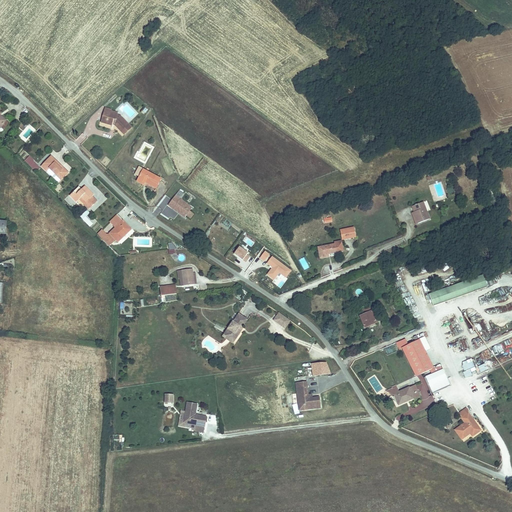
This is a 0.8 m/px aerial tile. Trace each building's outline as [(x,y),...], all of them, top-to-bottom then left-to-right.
[(129,126),(119,115),(118,116),(116,116),(117,112),(111,110),(110,113),(104,111),(101,120),(110,123),(111,120),(113,121),(113,122),(119,129),(122,132),(129,126)] [(29,156),(24,161),(35,171),(40,166),(29,156)] [(50,157),(41,167),(45,170),(47,169),(60,180),(67,172),(50,157)] [(141,168),(136,178),(143,181),(144,180),(147,181),(146,183),(155,188),(160,178),(141,168)] [(78,188),(70,197),(77,204),(81,199),(85,203),(83,205),(88,210),(96,201),(92,197),(94,195),(86,188),(82,192),(78,188)] [(175,195),(169,204),(186,216),(193,207),(175,195)] [(166,196),(157,206),(162,210),(171,200),(166,196)] [(419,213),(415,215),(419,225),(432,220),(425,204),(416,207),(419,213)] [(152,215),(157,217),(161,210),(157,207),(152,215)] [(93,223),(86,216),(89,213),(86,211),(80,217),(90,227),(93,223)] [(121,225),(113,234),(122,243),(125,239),(124,237),(129,231),(131,233),(135,228),(121,215),(116,220),(121,225)] [(355,231),(341,233),(343,243),(356,241),(355,231)] [(233,254),(246,262),(251,254),(238,246),(233,254)] [(336,246),(319,250),(321,261),(330,259),(329,255),(331,255),(331,256),(338,255),(336,246)] [(257,253),(247,262),(257,271),(266,262),(264,260),(267,257),(262,252),(259,255),(257,253)] [(298,260),(305,271),(309,268),(303,257),(298,260)] [(194,286),(191,270),(180,272),(182,288),(194,286)] [(432,304),(487,289),(483,276),(429,291),(432,304)] [(160,288),(161,296),(175,294),(174,287),(166,288),(165,287),(160,288)] [(365,317),(359,319),(364,332),(371,330),(370,328),(376,325),(370,308),(363,311),(365,317)] [(285,329),(290,322),(278,313),(273,321),(285,329)] [(239,332),(242,328),(243,329),(249,321),(241,315),(236,323),(233,321),(224,334),(235,342),(241,334),(239,332)] [(235,342),(224,334),(222,338),(233,345),(235,342)] [(406,347),(418,378),(433,372),(437,370),(425,340),(406,347)] [(471,359),(462,362),(465,370),(470,368),(471,372),(475,370),(471,359)] [(327,361),(310,364),(312,376),(329,374),(327,361)] [(484,363),(478,366),(481,372),(487,369),(484,363)] [(437,370),(433,372),(434,376),(441,392),(452,387),(450,381),(454,379),(448,365),(437,370)] [(441,392),(434,376),(426,379),(428,383),(430,383),(431,385),(429,386),(433,395),(441,392)] [(297,387),(301,409),(306,409),(307,413),(322,410),(321,401),(313,402),(313,398),(309,398),(307,385),(297,387)] [(417,387),(397,395),(401,407),(409,404),(408,400),(411,399),(413,402),(422,398),(417,387)] [(196,405),(187,404),(183,424),(205,428),(207,418),(194,416),(196,405)] [(472,416),(465,421),(468,426),(457,433),(464,443),(475,435),(477,439),(484,434),(472,416)]
